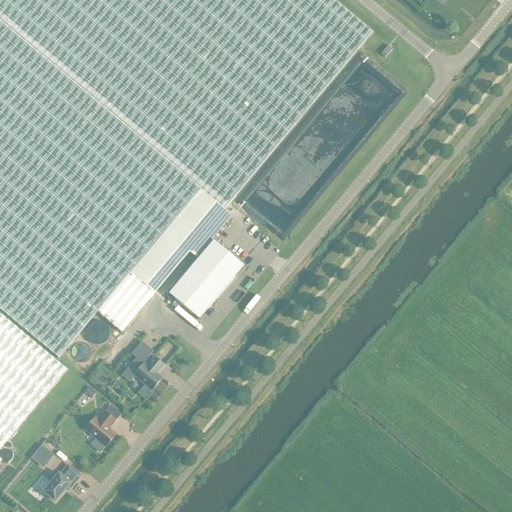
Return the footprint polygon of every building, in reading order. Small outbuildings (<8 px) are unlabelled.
[(202,190),(224,210),(373,33),(333,0),(0,0),(0,308),(59,358),(98,312),(122,333),(156,292),(131,274),(202,190)] [(381,54),(385,58),(392,49),(388,46),(381,54)] [(231,216),(224,210),(202,190),(131,274),(156,292),(189,252),(196,258),(231,216)] [(214,241),(169,294),(184,307),(199,320),(244,266),(228,253),(214,241)] [(0,446),(2,448),(62,376),(67,370),(0,314),(0,446)] [(101,320),(89,337),(101,346),(114,330),(101,320)] [(132,364),(122,375),(129,381),(134,375),(152,391),(163,378),(157,374),(164,365),(154,357),(147,365),(144,363),(139,369),(132,364)] [(102,450),(102,451),(116,434),(109,429),(111,427),(116,421),(105,412),(98,420),(96,418),(85,430),(105,447),(102,450)] [(42,445),(31,458),(43,469),(54,455),(42,445)] [(44,492),(55,501),(66,489),(68,491),(81,476),(68,466),(60,475),(59,474),(44,492)]
